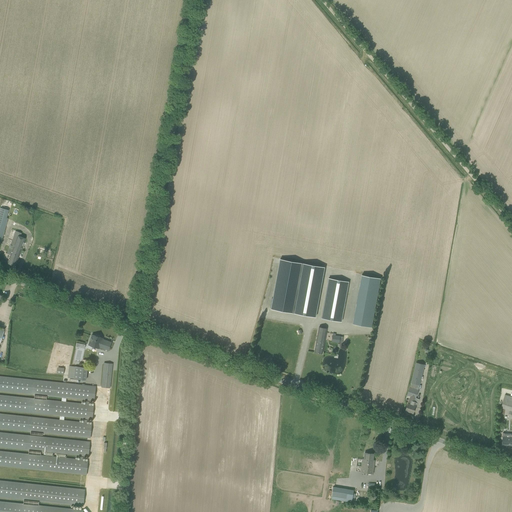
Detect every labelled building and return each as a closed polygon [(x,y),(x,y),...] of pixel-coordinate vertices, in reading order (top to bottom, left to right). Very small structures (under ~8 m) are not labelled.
[(0,207),(0,241),(1,242),(6,226),(4,225),(5,223),(7,223),(8,218),(6,218),(8,210),(0,207)] [(15,266),(17,261),(25,239),(20,237),(21,233),(16,231),(7,254),(10,255),(7,263),(15,266)] [(324,267),(280,259),(271,309),(315,317),(324,267)] [(365,276),(356,324),(372,327),(380,278),(365,276)] [(328,278),(321,318),(341,322),(348,282),(328,278)] [(327,329),(319,328),(314,352),(322,353),(327,329)] [(100,347),(104,348),(109,350),(111,342),(101,339),(101,338),(92,334),(88,345),(99,348),(100,347)] [(112,364),(107,363),(104,363),(103,371),(112,372),(112,364)] [(424,365),(421,364),(416,363),(410,387),(407,395),(408,395),(405,403),(408,403),(405,410),(413,413),(417,400),(414,399),(418,389),(424,365)] [(86,380),(87,368),(69,366),(68,378),(86,380)] [(110,388),(112,372),(103,371),(101,387),(105,387),(110,388)] [(0,428),(85,437),(90,438),(92,423),(63,420),(64,416),(92,419),(94,405),(66,402),(66,398),(94,401),(96,386),(0,375),(0,390),(61,397),(61,401),(0,394),(0,409),(59,415),(59,419),(0,412),(0,428)] [(511,396),(505,395),(501,407),(511,410),(511,396)] [(90,442),(85,441),(0,432),(0,446),(88,456),(90,442)] [(511,433),(503,433),(502,445),(511,445),(511,437),(511,433)] [(0,465),(81,474),(86,475),(88,460),(0,450),(0,465)] [(365,453),(364,458),(364,460),(363,460),(361,472),(373,473),(374,460),(373,460),(374,454),(365,453)] [(0,497),(23,500),(83,506),(85,489),(0,480),(0,497)] [(333,487),(331,499),(342,500),(345,501),(350,502),(352,502),(352,500),(353,493),(353,490),(352,489),(333,487)] [(0,511),(82,511),(83,510),(0,501),(0,511)]
